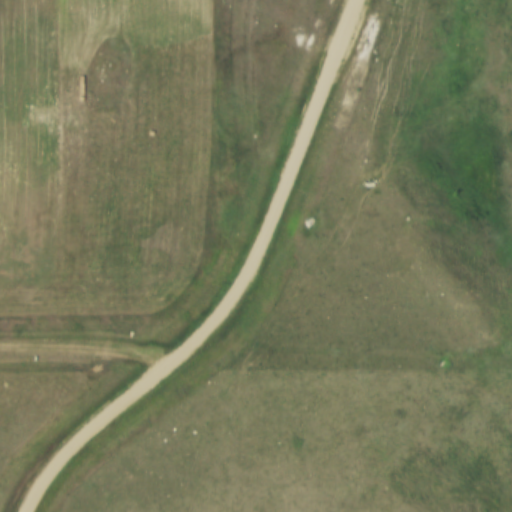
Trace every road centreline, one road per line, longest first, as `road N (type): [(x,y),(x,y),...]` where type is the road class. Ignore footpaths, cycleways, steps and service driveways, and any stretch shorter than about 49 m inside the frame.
road 1 (residential): [(358,0),(241,292),(49,472),(28,511)]
road 2 (track): [(171,364),(0,349)]
